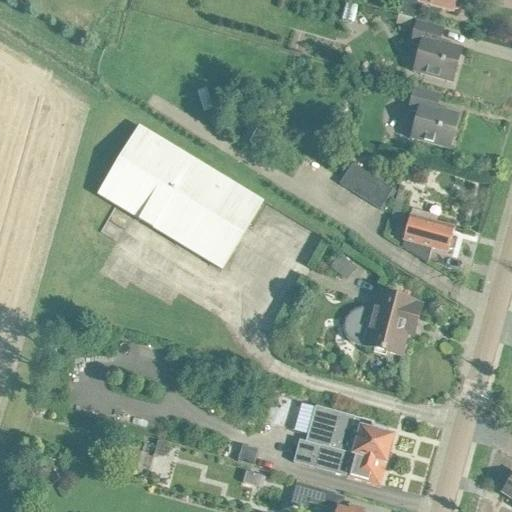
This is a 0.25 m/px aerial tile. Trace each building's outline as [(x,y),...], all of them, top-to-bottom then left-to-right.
[(453,14),(454,12),(459,10),(461,2),(459,0),(419,0),(418,5),(453,14)] [(354,24),(358,7),(346,4),(342,21),(354,24)] [(408,27),(410,18),(399,15),(397,24),(408,27)] [(452,84),(462,49),(439,44),(443,30),(417,23),(411,44),(420,47),(413,74),(452,84)] [(449,151),(459,116),(436,110),(440,97),(414,90),(408,111),(418,114),(410,141),(449,151)] [(221,272),(262,203),(139,129),(98,198),(221,272)] [(349,191),(362,172),(352,166),(339,185),(349,191)] [(372,179),(362,172),(349,191),(359,198),(372,179)] [(369,204),(382,185),(372,179),(359,198),(369,204)] [(392,192),(382,185),(369,204),(379,211),(392,192)] [(405,209),(409,194),(398,191),(394,206),(405,209)] [(435,224),(433,217),(413,212),(411,218),(402,249),(427,265),(432,250),(447,254),(448,251),(454,251),(456,244),(451,240),(454,230),(435,224)] [(414,336),(421,308),(413,306),(414,303),(395,297),(380,294),(376,313),(365,311),(355,313),(352,315),(350,316),(348,318),(347,320),(346,322),(345,324),(344,326),(344,329),(344,331),(344,333),(345,335),(345,337),(347,339),(348,341),(350,342),(351,343),(353,344),(356,345),(365,347),(365,348),(380,352),(400,357),(406,334),(414,336)] [(372,432),(369,431),(371,423),(315,407),(305,444),(299,442),(294,464),(315,470),(349,480),(380,488),(386,465),(387,466),(387,463),(390,461),(392,456),(390,453),(394,438),(386,435),(387,433),(373,429),(372,432)] [(168,437),(164,451),(182,456),(186,442),(168,437)] [(511,478),(502,494),(511,500),(511,478)] [(340,511),(343,500),(322,494),(296,485),(292,499),(290,504),(291,507),(303,511),(306,510),(307,508),(308,503),(319,507),(326,509),(324,511),(357,511),(349,510),(348,511),(340,511)]
